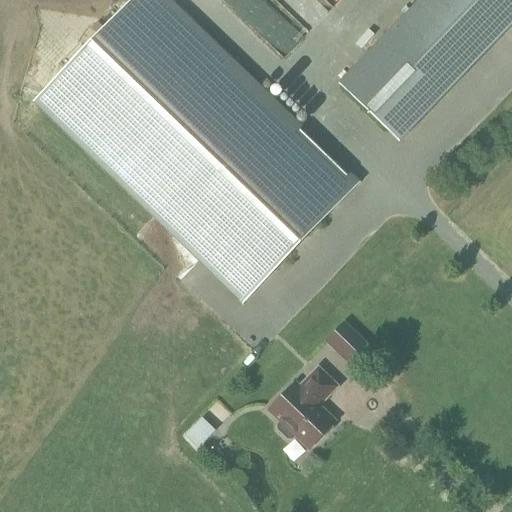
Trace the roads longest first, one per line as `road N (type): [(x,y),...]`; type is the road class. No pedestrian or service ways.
road 1 (unknown): [(241,331),(511,45)]
road 2 (unknown): [(476,511),(326,358)]
